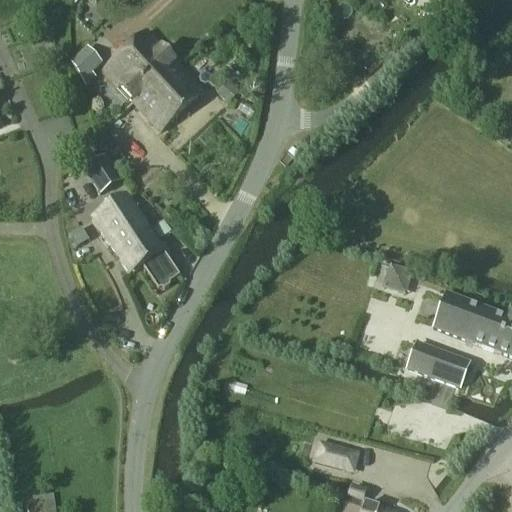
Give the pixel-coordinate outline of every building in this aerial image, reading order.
[(453,0),(429,0),(449,9),(453,0)] [(133,107),(175,67),(145,35),(103,74),(133,107)] [(70,66),(85,89),(96,80),(92,75),(101,66),(87,50),(70,66)] [(328,59),(324,66),(331,70),(335,63),(328,59)] [(203,96),(175,67),(133,107),(160,136),(203,96)] [(227,85),(216,96),(226,106),(237,95),(227,85)] [(111,139),(100,145),(106,156),(117,150),(111,139)] [(121,185),(103,159),(82,174),(99,200),(121,185)] [(135,243),(149,234),(126,199),(91,222),(128,279),(142,270),(141,269),(143,267),(136,255),(140,251),(135,243)] [(171,211),(165,217),(174,225),(179,219),(171,211)] [(171,235),(162,222),(151,230),(159,243),(171,235)] [(179,279),(149,234),(135,243),(140,251),(136,255),(143,267),(141,269),(142,270),(156,291),(164,293),(169,289),(170,285),(179,279)] [(445,297),(432,332),(511,361),(511,312),(509,312),(506,320),(445,297)] [(459,394),(460,390),(469,367),(418,348),(406,374),(459,394)] [(313,466),(340,474),(346,454),(318,446),(313,466)] [(383,511),(360,505),(364,494),(351,490),(347,501),(348,501),(346,506),(343,511),(383,511)] [(31,500),(33,511),(55,511),(53,496),(31,500)]
